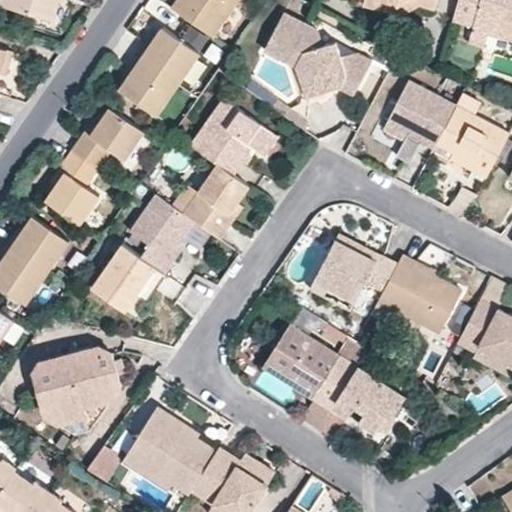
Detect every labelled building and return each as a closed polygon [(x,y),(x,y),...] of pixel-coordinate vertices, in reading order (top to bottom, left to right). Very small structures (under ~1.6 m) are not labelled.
[(0,0),(0,6),(35,16),(53,21),(58,0),(0,0)] [(235,0),(175,0),(170,7),(212,36),(235,0)] [(363,0),(363,1),(362,5),(394,14),(396,10),(398,3),(403,0),(416,0),(419,3),(434,7),(435,0),(363,0)] [(396,10),(404,12),(419,3),(416,0),(403,0),(398,3),(396,10)] [(472,30),(488,35),(511,41),(511,0),(457,0),(452,20),(473,26),(472,30)] [(339,57),(333,40),(319,45),(312,28),(281,12),(262,50),(286,64),(294,67),(296,78),(319,89),(337,86),(353,93),(370,59),(356,52),(339,57)] [(146,43),(138,55),(178,82),(200,50),(163,26),(156,39),(151,46),(146,43)] [(472,30),(468,43),(484,47),(488,35),(472,30)] [(146,43),(151,46),(156,39),(151,35),(146,43)] [(14,53),(0,49),(0,74),(2,75),(7,76),(14,53)] [(128,78),(121,90),(157,114),(178,82),(138,55),(130,66),(134,70),(128,78)] [(286,64),(293,97),(306,103),(332,95),(337,86),(319,89),(296,78),(294,67),(286,64)] [(134,70),(130,66),(124,74),(128,78),(134,70)] [(436,140),(456,103),(408,78),(386,120),(408,133),(433,146),(436,140)] [(250,156),(248,149),(250,144),(258,150),(270,131),(221,98),(189,145),(216,163),(231,173),(238,163),(245,162),(250,156)] [(436,140),(454,150),(472,160),(471,167),(486,175),(510,129),(456,103),(436,140)] [(101,121),(93,137),(112,150),(125,159),(145,131),(111,107),(101,121)] [(101,121),(96,118),(87,132),(93,137),(101,121)] [(386,120),(383,126),(404,139),(408,133),(386,120)] [(276,135),(270,131),(258,150),(264,153),(276,135)] [(87,132),(82,139),(107,155),(112,150),(93,137),(87,132)] [(82,139),(74,151),(98,167),(107,155),(82,139)] [(454,150),(451,155),(471,167),(472,160),(454,150)] [(90,179),(98,167),(74,151),(66,162),(90,179)] [(62,167),(67,171),(87,184),(90,179),(66,162),(62,167)] [(235,215),(230,209),(236,200),(247,184),(231,173),(216,163),(183,213),(194,220),(220,238),(235,215)] [(67,171),(62,167),(53,180),(57,185),(67,171)] [(57,185),(47,200),(80,223),(100,194),(87,184),(67,171),(57,185)] [(155,194),(135,226),(151,238),(140,257),(154,266),(165,274),(176,259),(170,256),(183,238),(194,220),(183,213),(155,194)] [(242,205),(236,200),(230,209),(235,215),(242,205)] [(15,234),(9,245),(47,271),(68,241),(33,217),(24,227),(22,234),(15,234)] [(338,230),(334,238),(358,251),(363,243),(338,230)] [(188,240),(183,238),(170,256),(176,259),(188,240)] [(363,243),(358,251),(334,238),(313,276),(352,299),(366,273),(385,283),(396,261),(363,243)] [(0,286),(10,293),(25,303),(47,271),(9,245),(0,257),(0,258),(3,260),(0,264),(0,286)] [(140,257),(122,245),(91,289),(113,304),(124,311),(137,293),(154,266),(140,257)] [(385,283),(378,297),(415,317),(439,330),(461,287),(400,255),(396,261),(385,283)] [(165,274),(154,266),(137,293),(148,300),(165,274)] [(477,348),(481,342),(511,358),(511,315),(502,310),(479,297),(457,340),(477,348)] [(0,341),(15,319),(0,308),(0,341)] [(288,323),(268,353),(290,368),(284,378),(330,406),(356,365),(288,323)] [(511,372),(511,358),(481,342),(477,348),(475,353),(511,372)] [(43,372),(52,370),(56,384),(38,388),(44,410),(60,420),(87,414),(84,403),(112,396),(122,383),(116,355),(102,358),(100,349),(40,362),(43,372)] [(268,353),(262,364),(284,378),(290,368),(268,353)] [(56,384),(52,370),(43,372),(40,362),(36,380),(38,388),(56,384)] [(346,416),(349,412),(375,428),(385,413),(392,417),(404,396),(356,365),(330,406),(346,416)] [(140,443),(131,458),(172,484),(187,493),(192,487),(210,459),(189,444),(193,438),(195,434),(185,428),(154,408),(134,439),(140,443)] [(60,420),(75,431),(90,427),(87,414),(60,420)] [(210,459),(214,451),(193,438),(189,444),(210,459)] [(140,443),(134,439),(120,460),(126,465),(131,458),(140,443)] [(109,480),(123,453),(102,442),(88,469),(109,480)] [(210,459),(192,487),(213,502),(229,511),(247,511),(264,484),(236,466),(239,461),(217,446),(214,451),(210,459)] [(272,471),(244,453),(239,461),(236,466),(264,484),(272,471)] [(0,458),(0,487),(14,468),(16,464),(3,456),(1,459),(0,458)] [(16,464),(14,468),(34,481),(36,478),(40,473),(20,458),(16,464)] [(126,465),(124,468),(165,494),(172,484),(131,458),(126,465)] [(14,468),(0,487),(0,502),(12,511),(30,511),(48,487),(36,478),(34,481),(14,468)] [(77,511),(62,500),(63,496),(48,487),(30,511),(77,511)] [(511,503),(511,487),(501,495),(508,506),(511,503)] [(63,496),(62,500),(77,511),(81,511),(87,504),(66,491),(63,496)] [(308,511),(292,501),(288,509),(285,511),(308,511)] [(12,511),(0,502),(0,511),(12,511)] [(229,511),(213,502),(206,511),(205,511),(229,511)]
